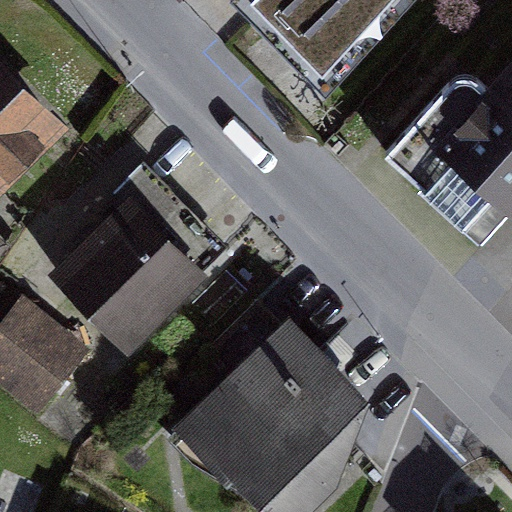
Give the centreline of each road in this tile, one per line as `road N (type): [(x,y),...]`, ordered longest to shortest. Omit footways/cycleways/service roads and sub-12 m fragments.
road 1 (residential): [(114,0),(488,369)]
road 2 (residential): [(488,369),(456,400),(408,511)]
